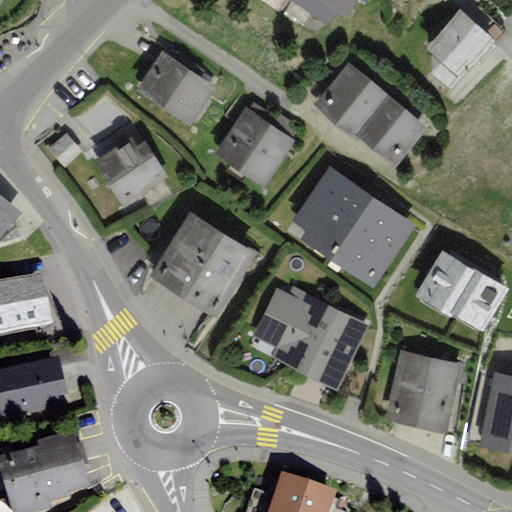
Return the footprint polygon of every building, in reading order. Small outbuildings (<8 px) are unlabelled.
[(9,0),(0,0),(0,11),(4,13),(9,0)] [(327,0),(351,17),(362,0),(327,0)] [(507,44),(473,13),(441,48),(475,79),(507,44)] [(219,87),(170,56),(147,92),(196,123),(219,87)] [(358,67),(324,108),(361,140),(367,134),(404,165),(436,128),(400,96),(397,99),(358,67)] [(302,138),(257,108),(224,158),(270,187),(302,138)] [(55,147),(67,160),(78,150),(66,136),(55,147)] [(103,163),(129,206),(173,179),(147,136),(103,163)] [(420,228),(337,174),(299,232),(382,286),(420,228)] [(0,238),(24,217),(0,191),(0,238)] [(262,255),(201,217),(165,274),(225,312),(262,255)] [(503,288),(443,253),(419,293),(479,329),(503,288)] [(46,283),(0,293),(0,339),(56,327),(46,283)] [(295,298),(284,294),(264,338),(285,349),(281,358),(345,391),(373,329),(298,292),(295,298)] [(466,363),(408,355),(400,419),(458,426),(466,363)] [(70,366),(0,381),(0,383),(9,421),(79,405),(70,366)] [(511,377),(506,376),(495,443),(511,445),(511,377)] [(60,454),(15,465),(26,511),(63,511),(68,511),(66,505),(85,501),(84,497),(100,493),(88,441),(58,448),(60,454)] [(340,511),(345,499),(291,481),(285,502),(260,495),(255,511),(340,511)]
